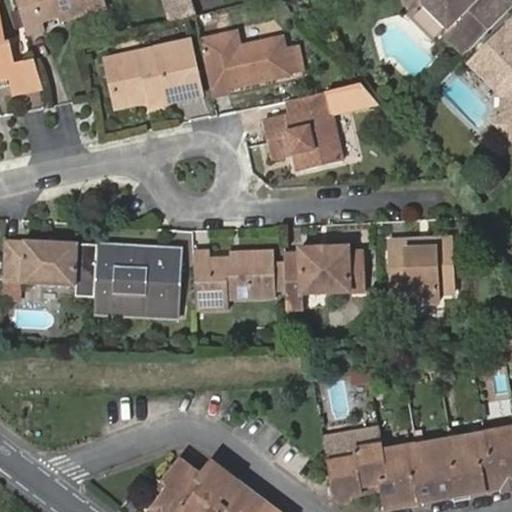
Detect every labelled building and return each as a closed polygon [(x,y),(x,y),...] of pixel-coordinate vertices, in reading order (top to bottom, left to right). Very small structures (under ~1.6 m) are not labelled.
[(98,0),(14,0),(22,27),(36,23),(34,15),(55,9),(68,5),(69,10),(99,2),(98,0)] [(162,0),(170,25),(199,16),(193,0),(162,0)] [(404,0),(407,12),(421,8),(448,34),(453,29),(465,41),(460,46),(457,50),(466,58),(504,18),(485,0),(404,0)] [(511,6),(505,0),(485,0),(504,18),(511,10),(511,6)] [(56,14),(69,10),(68,5),(55,9),(56,14)] [(195,17),(196,25),(211,22),(209,14),(195,17)] [(511,23),(470,65),(484,79),(493,71),(502,79),(493,88),(504,99),(508,108),(494,122),(511,139),(511,23)] [(453,29),(448,34),(460,46),(465,41),(453,29)] [(238,32),(198,40),(210,98),(226,94),(225,89),(277,77),(272,46),(270,37),(240,42),(238,32)] [(272,46),(277,77),(297,74),(290,43),(272,46)] [(168,96),(198,91),(189,44),(105,60),(112,100),(144,93),(145,102),(146,107),(169,103),(168,96)] [(11,92),(39,86),(31,58),(9,63),(6,48),(1,50),(0,46),(0,75),(6,74),(9,85),(11,92)] [(0,75),(0,87),(9,85),(6,74),(0,75)] [(199,98),(198,91),(168,96),(169,103),(199,98)] [(144,93),(112,100),(114,108),(145,102),(144,93)] [(261,123),(269,161),(288,157),(296,155),(297,157),(338,152),(327,93),(282,103),(285,117),(261,123)] [(341,164),(338,152),(297,157),(301,172),(341,164)] [(297,157),(288,158),(293,173),(301,172),(297,157)] [(2,242),(0,277),(19,279),(19,282),(74,285),(77,243),(21,239),(21,243),(2,242)] [(391,242),(393,283),(409,282),(409,294),(410,304),(442,302),(442,293),(456,291),(454,239),(429,240),(430,249),(410,251),(410,241),(391,242)] [(429,240),(410,241),(410,251),(430,249),(429,240)] [(94,297),(178,302),(181,249),(138,246),(137,251),(124,251),(123,245),(96,244),(94,297)] [(286,297),(303,296),(304,296),(366,293),(365,253),(350,254),(351,249),(333,249),(333,252),(319,253),(318,252),(318,249),(302,250),(302,256),(285,257),(286,297)] [(194,252),(195,309),(213,309),(213,299),(228,299),(276,298),(275,253),(241,254),(240,253),(240,258),(233,259),(212,259),(211,251),(194,252)] [(409,282),(393,283),(394,296),(409,294),(409,282)] [(286,297),(287,311),(304,310),(303,296),(286,297)] [(94,297),(93,312),(177,317),(178,302),(94,297)] [(213,299),(213,309),(228,308),(228,299),(213,299)] [(483,465),(487,492),(511,486),(511,430),(486,435),(491,463),(483,465)] [(448,471),(453,497),(487,492),(483,465),(491,463),(486,435),(451,441),(456,470),(448,471)] [(415,477),(420,504),(453,497),(448,471),(456,470),(451,441),(417,448),(422,476),(415,477)] [(329,463),(333,485),(335,497),(335,499),(383,490),(382,484),(389,483),(384,452),(383,447),(354,452),(356,459),(329,463)] [(383,490),(386,509),(420,504),(415,477),(422,476),(417,448),(384,452),(389,483),(382,484),(383,490)] [(196,482),(201,476),(190,469),(180,461),(178,460),(163,481),(168,486),(151,508),(155,511),(182,511),(202,486),(196,482)] [(221,503),(237,482),(211,462),(201,476),(196,482),(202,486),(182,511),(223,511),(227,507),(221,503)] [(258,511),(265,503),(237,482),(221,503),(227,507),(223,511),(258,511)] [(276,511),(265,503),(258,511),(276,511)]
